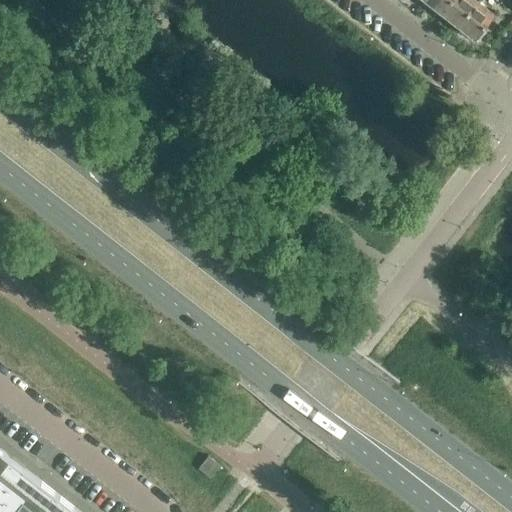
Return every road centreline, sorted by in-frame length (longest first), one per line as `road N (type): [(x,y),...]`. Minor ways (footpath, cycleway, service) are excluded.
road 1 (secondary): [(511,499),(0,96)]
road 2 (secondary): [(0,166),(435,511)]
road 3 (unclassified): [(169,511),(0,385)]
road 4 (residential): [(490,94),(367,0)]
